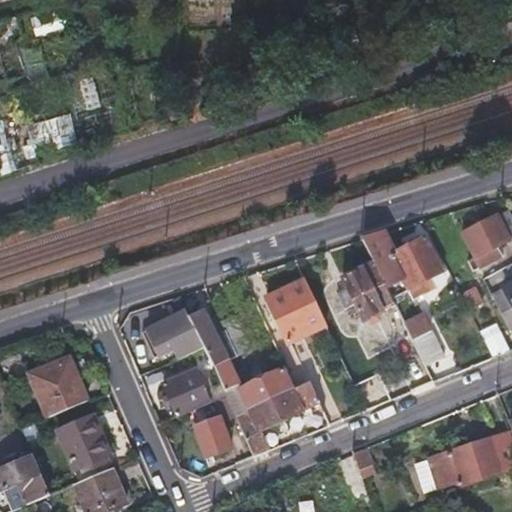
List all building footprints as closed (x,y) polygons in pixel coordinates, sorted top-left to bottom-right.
[(74,3),(31,15),(37,35),(80,22),(74,3)] [(72,113),(23,124),(31,156),(79,145),(72,113)] [(0,159),(3,173),(16,170),(9,139),(0,141),(0,159)] [(472,259),(470,260),(469,261),(474,271),(502,257),(497,246),(511,238),(511,216),(509,211),(460,234),(472,259)] [(385,287),(403,278),(405,277),(393,253),(383,232),(360,239),(373,263),(385,287)] [(405,277),(403,278),(412,296),(430,288),(425,279),(440,270),(422,238),(393,253),(405,277)] [(371,325),(376,322),(381,320),(378,313),(394,305),(385,287),(373,263),(340,279),(351,304),(346,306),(350,314),(355,312),(360,322),(368,318),(371,325)] [(511,329),(511,273),(507,264),(481,279),(508,332),(511,329)] [(302,279),(284,288),(266,297),(287,342),(324,324),(302,279)] [(470,307),(476,305),(482,302),(474,287),(463,293),(470,307)] [(193,326),(204,349),(210,363),(222,357),(201,311),(189,317),(193,326)] [(192,354),(204,349),(193,326),(189,317),(187,313),(141,334),(153,359),(175,349),(181,359),(192,354)] [(233,354),(240,350),(247,347),(232,314),(217,321),(233,354)] [(405,325),(419,353),(425,364),(443,355),(422,314),(404,323),(405,325)] [(408,358),(414,355),(419,353),(405,325),(394,331),(408,358)] [(201,373),(212,368),(211,365),(210,363),(204,349),(192,354),(201,373)] [(45,417),(65,409),(85,401),(67,357),(27,375),(45,417)] [(212,368),(217,377),(222,389),(234,383),(237,382),(226,358),(211,365),(212,368)] [(298,361),(283,368),(293,389),(309,382),(298,361)] [(283,368),(237,389),(247,411),(293,389),(283,368)] [(176,417),(215,400),(225,395),(223,390),(214,393),(212,389),(204,392),(194,370),(161,384),(176,417)] [(247,411),(235,416),(241,429),(250,449),(253,456),(266,450),(258,431),(302,411),(305,418),(322,409),(309,382),(293,389),(247,411)] [(234,383),(222,389),(223,390),(225,395),(235,416),(247,411),(237,389),(234,383)] [(225,395),(215,400),(225,420),(235,416),(225,395)] [(203,453),(215,449),(228,444),(218,416),(192,425),(203,453)] [(75,474),(92,465),(110,456),(91,417),(56,433),(75,474)] [(250,449),(241,429),(231,433),(240,454),(250,449)] [(511,431),(414,465),(424,493),(459,481),(460,486),(503,471),(509,488),(500,491),(503,500),(511,496),(511,431)] [(351,454),(354,462),(357,470),(371,465),(365,448),(351,454)] [(17,486),(23,500),(25,506),(47,496),(31,457),(0,470),(0,487),(2,492),(17,486)] [(73,485),(80,503),(84,511),(106,511),(125,504),(111,468),(73,485)] [(7,507),(9,511),(10,511),(25,506),(23,500),(7,507)]
